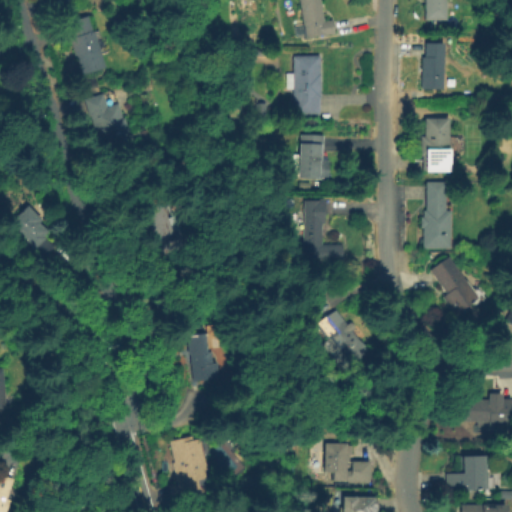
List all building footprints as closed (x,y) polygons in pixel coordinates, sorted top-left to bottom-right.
[(319,0),(323,20),(332,18),(334,32),(305,37),(305,35),(294,37),(291,19),(301,18),(298,0),(319,0)] [(446,0),(446,18),(425,18),(425,0),(446,0)] [(87,14),(91,30),(93,30),(104,66),(82,73),(76,53),(74,54),(69,37),(71,36),(66,21),(87,14)] [(444,41),(443,88),(422,88),(422,55),(425,56),(425,41),(444,41)] [(321,54),(321,73),(322,72),(322,95),(321,95),(321,112),(295,112),(295,88),(288,88),(287,72),(295,72),(295,54),(321,54)] [(102,93),(105,105),(117,102),(121,117),(123,116),(128,131),(126,131),(130,143),(109,149),(106,138),(98,141),(90,114),(89,114),(84,98),(102,93)] [(456,135),(456,169),(450,169),(450,170),(425,170),(424,155),(420,155),(420,135),(425,135),(425,117),(450,117),(450,135),(456,135)] [(322,134),(321,159),(328,159),(327,178),(298,176),(298,170),(289,170),(290,153),(300,153),(300,133),(322,134)] [(451,209),(451,246),(423,246),(423,226),(421,226),(421,215),(424,215),(424,209),(426,209),(426,180),(446,180),(446,209),(451,209)] [(326,197),(326,223),(324,223),(324,244),(344,244),(344,258),(305,258),(305,199),(319,199),(319,197),(326,197)] [(161,202),(173,233),(177,232),(183,247),(162,255),(144,209),(161,202)] [(55,246),(43,257),(35,249),(37,247),(11,221),(28,204),(42,218),(40,221),(49,230),(44,235),(55,246)] [(470,305),(455,315),(441,295),(445,293),(428,269),(447,255),(476,296),(467,302),(470,305)] [(367,348),(348,363),(316,323),(335,309),(367,348)] [(204,332),(206,351),(211,351),(213,363),(216,362),(218,377),(193,380),(190,353),(189,354),(187,334),(204,332)] [(503,393),(503,398),(511,398),(511,425),(464,422),(465,397),(489,398),(490,393),(503,393)] [(192,435),(193,439),(200,438),(207,468),(204,469),(206,477),(198,479),(202,493),(181,498),(173,462),(175,462),(170,440),(192,435)] [(346,469),(352,469),(352,461),(369,461),(368,482),(324,481),(325,442),(346,443),(346,469)] [(488,488),(447,490),(446,473),(463,472),(462,456),(487,455),(488,488)] [(0,511),(0,473),(8,476),(8,475),(16,478),(9,497),(12,498),(7,511),(0,511)] [(511,489),(511,500),(501,499),(501,489),(511,489)] [(375,497),(375,511),(347,511),(348,511),(344,511),(343,496),(375,497)] [(503,511),(503,503),(457,503),(456,511),(503,511)]
